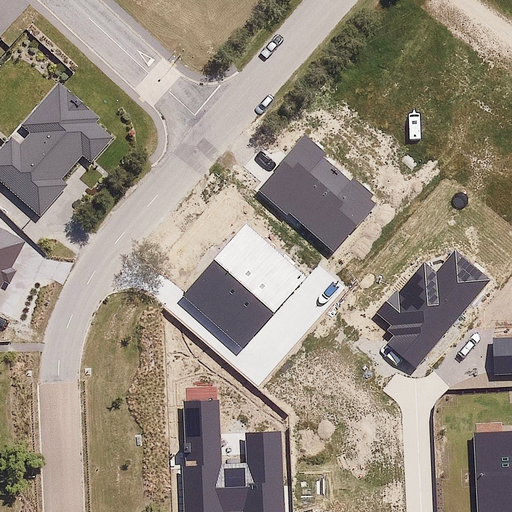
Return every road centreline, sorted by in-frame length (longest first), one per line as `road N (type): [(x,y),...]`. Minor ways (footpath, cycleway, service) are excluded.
road 1 (residential): [(64,511),(60,347),(68,322),(120,235),(211,131)]
road 2 (residential): [(70,0),(211,131)]
road 3 (residential): [(211,131),(329,0)]
